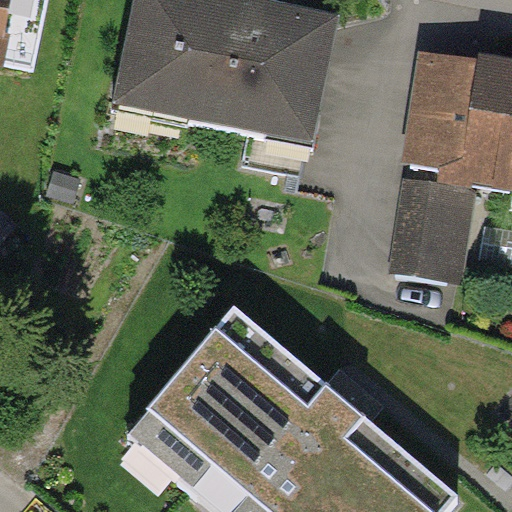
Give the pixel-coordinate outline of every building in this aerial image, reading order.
[(0,0),(0,65),(18,69),(32,0),(0,0)] [(331,32),(181,0),(141,0),(122,102),(306,143),(331,32)] [(511,72),(429,61),(395,286),(468,297),(484,192),(511,195),(511,72)] [(0,287),(29,256),(0,229),(0,287)] [(456,511),(232,326),(119,460),(181,511),(456,511)]
